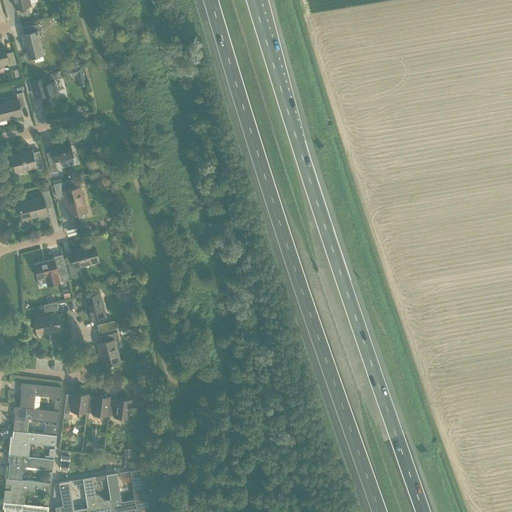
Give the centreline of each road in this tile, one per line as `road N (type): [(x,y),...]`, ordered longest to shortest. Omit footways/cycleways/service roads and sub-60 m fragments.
road 1 (motorway): [(423,511),(254,0)]
road 2 (motorway): [(211,0),(379,511)]
